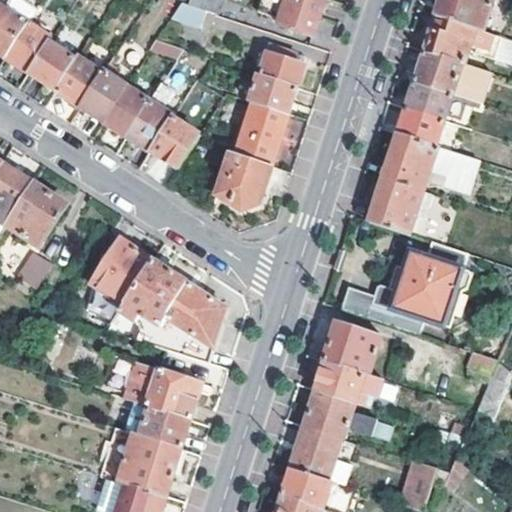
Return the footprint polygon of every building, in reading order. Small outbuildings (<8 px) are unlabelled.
[(12,0),(5,11),(0,7),(0,53),(8,59),(30,23),(38,11),(22,0),(12,0)] [(189,0),(187,7),(210,15),(217,17),(222,0),(189,0)] [(327,0),(289,0),(281,27),(315,37),(327,0)] [(443,0),(438,17),(483,32),(486,33),(496,0),(443,0)] [(187,7),(177,21),(205,30),(210,15),(187,7)] [(438,17),(426,53),(469,66),(471,67),(483,32),(438,17)] [(54,37),(30,23),(8,59),(30,73),(50,42),(54,37)] [(176,61),(181,49),(156,38),(150,50),(176,61)] [(77,60),(50,42),(30,73),(57,91),(77,60)] [(272,45),(262,77),(298,89),(306,67),(304,66),(307,57),(296,53),(272,45)] [(417,83),(459,97),(469,66),(426,53),(417,83)] [(77,60),(57,91),(74,103),(81,107),(104,72),(79,56),(77,60)] [(105,69),(104,72),(81,107),(88,112),(106,123),(129,88),(131,85),(105,69)] [(253,103),(290,115),(298,89),(262,77),(258,75),(249,102),(253,103)] [(417,83),(408,109),(451,123),(459,97),(417,83)] [(152,103),(129,138),(153,153),(175,119),(175,118),(166,112),(177,95),(163,86),(152,103)] [(152,103),(129,88),(106,123),(129,138),(152,103)] [(290,115),(253,103),(237,154),(274,167),(290,115)] [(408,109),(399,136),(442,150),(451,123),(408,109)] [(201,136),(175,119),(153,153),(179,171),(201,136)] [(471,194),(481,162),(442,150),(399,136),(385,180),(426,192),(433,170),(451,177),(449,187),(471,194)] [(231,151),(217,195),(240,212),(261,206),(274,167),(237,154),(231,151)] [(2,163),(0,166),(0,223),(6,227),(34,184),(2,163)] [(385,180),(371,224),(412,236),(420,209),(426,192),(385,180)] [(69,207),(34,184),(6,227),(41,250),(69,207)] [(437,196),(426,192),(420,209),(431,213),(437,196)] [(126,306),(154,261),(121,240),(93,286),(126,306)] [(401,267),(394,288),(380,284),(377,296),(350,288),(343,311),(421,336),(426,322),(446,328),(471,255),(434,243),(429,259),(413,254),(408,271),(401,267)] [(36,291),(51,267),(33,255),(17,277),(36,291)] [(126,306),(121,313),(139,324),(144,315),(164,328),(166,326),(172,330),(175,324),(186,331),(175,343),(144,330),(137,342),(209,365),(224,319),(227,310),(198,291),(180,279),(154,261),(126,306)] [(109,333),(119,318),(89,308),(83,325),(109,333)] [(326,363),(371,376),(383,337),(339,323),(337,330),(326,363)] [(496,361),(474,353),(469,370),(489,378),(496,361)] [(488,417),(508,372),(496,361),(489,378),(477,408),(488,417)] [(385,380),(371,376),(326,363),(317,390),(357,402),(374,407),(376,396),(380,397),(385,380)] [(147,407),(152,409),(191,422),(203,385),(158,371),(147,407)] [(357,402),(317,390),(306,427),(344,438),(345,438),(349,426),(354,430),(373,436),(378,417),(360,412),(353,412),(357,402)] [(142,438),(182,451),(191,422),(152,409),(142,438)] [(306,427),(291,471),(329,482),(346,488),(353,468),(336,463),(337,459),(344,438),(306,427)] [(142,438),(135,436),(120,484),(127,486),(167,498),(182,451),(142,438)] [(345,438),(344,438),(337,459),(354,465),(361,443),(345,438)] [(426,511),(439,465),(416,458),(402,504),(426,511)] [(290,476),(283,497),(321,509),(325,510),(333,483),(329,482),(291,471),(290,476)] [(162,511),(167,498),(127,486),(118,511),(162,511)] [(320,511),(321,509),(283,497),(278,511),(320,511)]
